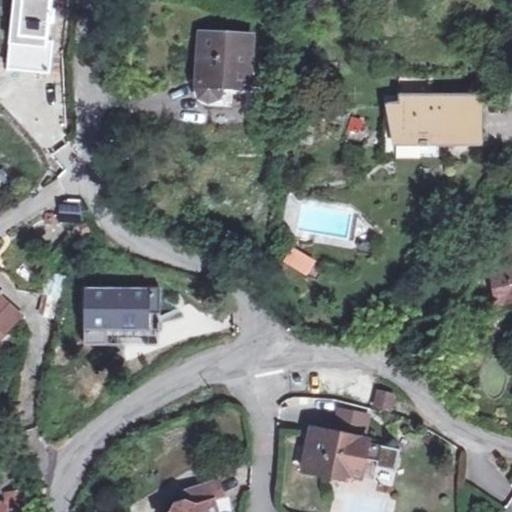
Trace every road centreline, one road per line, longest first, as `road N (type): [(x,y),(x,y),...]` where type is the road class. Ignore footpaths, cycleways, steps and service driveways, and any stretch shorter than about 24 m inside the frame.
road 1 (tertiary): [(264,333),(257,307),(232,282),(122,233),(97,195),(89,92),(94,0)]
road 2 (unclassified): [(264,333),(365,359),(468,430),(511,449)]
road 3 (unknown): [(390,371),(511,137)]
road 4 (tertiary): [(57,511),(75,457),(110,421),(251,354)]
road 5 (residential): [(260,511),(264,435),(251,354)]
